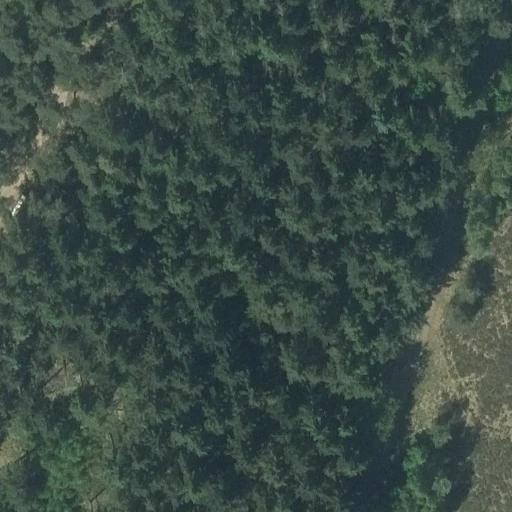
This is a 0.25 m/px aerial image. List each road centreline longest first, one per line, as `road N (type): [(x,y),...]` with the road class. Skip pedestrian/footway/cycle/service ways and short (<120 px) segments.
road 1 (track): [(381,511),(510,0)]
road 2 (track): [(0,228),(57,150),(113,0)]
